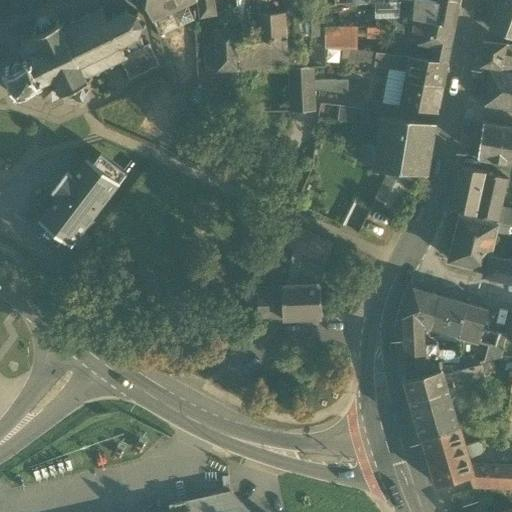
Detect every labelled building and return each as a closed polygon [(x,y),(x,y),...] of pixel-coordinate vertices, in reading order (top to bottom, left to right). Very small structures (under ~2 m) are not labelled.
[(143,0),(152,20),(156,18),(187,4),(193,2),(195,0),(143,0)] [(216,14),(214,0),(197,0),(201,16),(216,14)] [(236,0),(237,24),(243,24),(243,19),(247,19),(246,0),(236,0)] [(267,0),(246,0),(247,19),(243,19),(243,24),(237,24),(237,29),(238,42),(257,41),(257,14),(269,13),(267,0)] [(310,14),(311,36),(324,36),(324,6),(335,5),(334,0),(309,0),(310,7),(310,14)] [(404,16),(413,18),(454,27),(458,7),(438,3),(427,0),(400,1),(399,11),(394,11),(394,16),(387,16),(386,28),(403,29),(404,16)] [(511,0),(500,0),(490,29),(511,37),(511,0)] [(383,1),(374,1),(375,15),(376,15),(387,16),(394,16),(394,11),(399,11),(400,1),(383,1)] [(187,4),(156,18),(163,34),(194,20),(187,4)] [(16,61),(13,65),(13,66),(14,67),(14,68),(12,69),(9,64),(6,66),(8,71),(3,74),(4,76),(5,78),(8,76),(15,90),(12,92),(14,96),(19,93),(22,98),(25,97),(23,92),(30,96),(37,92),(37,85),(40,89),(41,89),(44,95),(42,97),(43,98),(44,98),(52,101),(54,101),(53,98),(63,93),(65,97),(67,96),(66,92),(86,82),(88,86),(90,85),(89,81),(92,79),(91,77),(87,79),(86,76),(95,71),(97,75),(99,74),(98,70),(109,64),(111,68),(114,67),(112,63),(121,59),(123,62),(122,63),(130,79),(160,65),(149,43),(144,45),(141,39),(142,38),(139,35),(142,27),(145,26),(145,24),(142,24),(138,16),(140,14),(138,12),(136,14),(128,11),(127,7),(125,7),(125,11),(116,16),(114,12),(112,13),(114,17),(107,20),(102,11),(104,8),(101,7),(100,10),(89,15),(88,12),(85,14),(87,17),(75,22),(73,19),(71,20),(73,23),(63,29),(61,26),(65,24),(64,22),(60,24),(58,20),(56,21),(58,25),(37,35),(35,31),(33,32),(35,36),(25,41),(23,39),(21,40),(22,41),(19,49),(19,51),(22,51),(25,57),(24,57),(26,62),(24,63),(22,61),(16,61)] [(285,12),(269,13),(257,14),(257,41),(238,42),(239,69),(289,66),(287,46),(285,12)] [(383,28),(386,28),(387,16),(376,15),(376,28),(383,28)] [(35,31),(37,35),(58,25),(56,21),(55,18),(50,21),(46,18),(40,21),(36,28),(34,29),(35,31)] [(449,52),(450,49),(454,27),(413,18),(409,41),(406,56),(410,56),(448,62),(449,52)] [(325,48),(354,49),(354,27),(325,27),(325,48)] [(383,28),(376,28),(366,27),(366,39),(383,40),(383,28)] [(216,45),(217,71),(239,69),(238,42),(237,29),(236,30),(215,31),(216,45)] [(324,55),(324,36),(311,36),(312,64),(325,63),(325,55),(324,55)] [(481,66),(511,70),(511,56),(505,55),(506,45),(484,43),(481,66)] [(204,71),(217,71),(216,45),(203,45),(204,71)] [(289,66),(289,68),(303,67),(302,45),(287,46),(289,66)] [(407,69),(410,56),(406,56),(392,54),(378,52),(344,49),(342,59),(384,64),(386,67),(389,67),(407,69)] [(407,69),(405,81),(442,87),(448,62),(410,56),(407,69)] [(313,78),(312,66),(303,67),(289,68),(290,80),(313,78)] [(389,67),(387,77),(405,81),(407,69),(389,67)] [(511,109),(511,73),(491,71),(486,106),(511,109)] [(382,103),(400,106),(405,81),(387,77),(382,103)] [(290,80),(292,112),(315,111),(314,90),(313,80),(313,78),(290,80)] [(314,90),(348,92),(348,79),(313,80),(314,90)] [(438,112),(442,87),(405,81),(400,106),(437,113),(438,112)] [(67,96),(70,100),(75,99),(76,98),(82,99),(85,93),(86,94),(90,89),(88,86),(86,82),(66,92),(67,96)] [(334,119),(336,104),(321,102),(319,117),(334,119)] [(337,120),(362,123),(364,109),(339,106),(337,120)] [(413,174),(427,175),(429,162),(436,124),(383,117),(378,146),(375,166),(374,171),(387,172),(413,174)] [(478,158),(511,164),(511,128),(483,122),(478,158)] [(359,163),(375,166),(378,146),(362,143),(359,163)] [(72,246),(127,174),(112,163),(105,171),(87,157),(72,177),(67,172),(52,192),(58,196),(38,221),(72,246)] [(452,209),(498,220),(501,208),(508,178),(485,172),(461,167),(452,209)] [(413,174),(387,172),(374,197),(395,208),(413,174)] [(498,220),(498,222),(509,225),(511,225),(511,210),(501,208),(498,220)] [(451,262),(484,270),(486,270),(490,255),(496,232),(498,224),(497,224),(460,215),(449,258),(451,262)] [(506,235),(509,225),(498,222),(497,224),(498,224),(496,232),(506,235)] [(315,257),(326,262),(332,243),(301,229),(297,227),(289,245),(295,248),(315,257)] [(304,280),(310,280),(310,272),(315,257),(295,248),(288,285),(304,284),(304,280)] [(501,280),(511,282),(511,259),(490,255),(486,270),(484,270),(483,276),(501,280)] [(326,262),(315,257),(310,272),(310,280),(310,284),(320,284),(326,262)] [(322,318),(320,284),(310,284),(310,280),(304,280),(304,284),(288,285),(283,285),(283,288),(284,316),(284,319),(322,318)] [(258,289),(259,317),(284,316),(283,288),(258,289)] [(402,318),(403,322),(423,329),(428,330),(429,327),(438,296),(413,288),(402,318)] [(429,327),(458,336),(467,304),(439,295),(439,296),(438,296),(429,327)] [(487,310),(467,304),(458,336),(488,345),(493,330),(482,327),(487,310)] [(406,379),(425,374),(423,342),(423,329),(403,322),(406,379)] [(502,353),(505,340),(506,334),(493,330),(488,345),(484,362),(501,358),(502,353)] [(436,342),(423,342),(425,374),(441,370),(441,365),(437,366),(437,363),(436,349),(436,342)] [(436,349),(437,363),(459,363),(459,349),(436,349)] [(460,377),(462,383),(484,377),(481,365),(443,374),(445,381),(453,379),(460,377)] [(406,381),(418,423),(454,413),(445,381),(443,374),(441,370),(425,374),(406,379),(406,381)] [(460,377),(453,379),(457,398),(488,391),(484,377),(462,383),(460,377)] [(418,423),(422,437),(458,427),(454,413),(418,423)] [(447,482),(470,475),(473,474),(470,463),(467,456),(480,453),(483,449),(481,443),(477,441),(464,445),(459,427),(458,427),(422,437),(436,485),(447,482)] [(511,465),(470,463),(473,474),(470,475),(474,487),(511,489),(511,465)] [(180,511),(191,510),(191,511),(243,511),(248,509),(230,492),(169,505),(170,511),(180,511)] [(476,493),(459,499),(462,508),(479,502),(476,493)]
